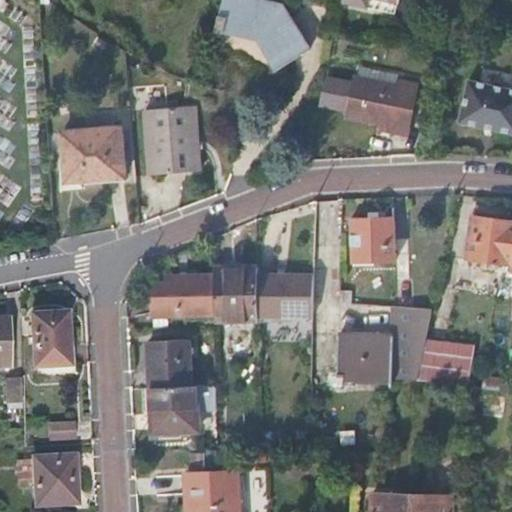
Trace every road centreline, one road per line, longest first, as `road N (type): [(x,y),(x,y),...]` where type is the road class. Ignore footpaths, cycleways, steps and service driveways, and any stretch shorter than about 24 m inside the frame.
road 1 (residential): [(511,181),(293,189),(105,258)]
road 2 (residential): [(118,511),(105,258)]
